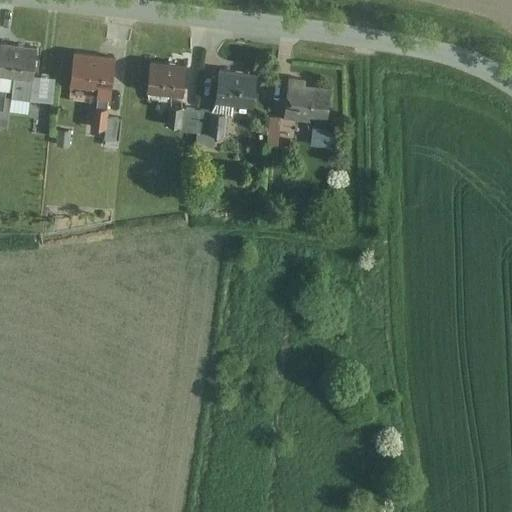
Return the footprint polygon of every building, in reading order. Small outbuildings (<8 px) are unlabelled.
[(44,44),(2,40),(0,67),(0,76),(41,79),(44,44)] [(118,54),(77,51),(74,86),(116,90),(118,54)] [(191,60),(149,56),(146,92),(188,95),(191,60)] [(261,70),(219,67),(216,102),(258,106),(261,70)] [(339,85),(291,80),(287,119),(334,124),(339,85)] [(226,109),(168,104),(166,127),(224,132),(226,109)] [(117,108),(96,105),(93,127),(114,130),(117,108)] [(72,127),(58,127),(58,147),(71,148),(72,127)] [(337,131),(312,128),(311,146),(336,148),(337,131)]
